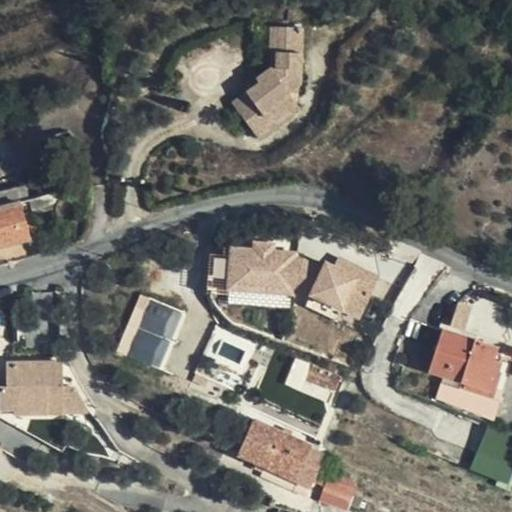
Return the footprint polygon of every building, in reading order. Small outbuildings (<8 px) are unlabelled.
[(290,99),(296,94),(294,33),(266,34),(268,73),(252,86),(255,90),(229,110),(246,133),(290,99)] [(268,73),(266,34),(250,34),(252,74),(268,73)] [(290,99),(246,133),(255,144),(299,111),(290,99)] [(95,152),(95,146),(70,131),(41,136),(46,160),(74,155),(77,174),(95,152)] [(0,265),(35,255),(20,202),(0,207),(0,265)] [(299,249),(277,247),(278,240),(255,238),(254,245),(232,244),(229,289),(296,294),(297,288),(361,319),(383,274),(342,254),(337,263),(328,258),(325,265),(306,256),(299,255),(299,249)] [(143,294),(120,349),(164,367),(187,312),(143,294)] [(495,362),(498,350),(442,332),(429,372),(448,378),(492,393),(502,364),(495,362)] [(67,413),(65,360),(7,362),(7,385),(2,385),(3,407),(16,407),(16,414),(67,413)] [(492,393),(448,378),(439,405),(495,423),(503,397),(492,393)] [(278,455),(287,434),(258,420),(248,441),(278,455)] [(317,448),(287,434),(278,455),(308,467),(317,448)] [(308,467),(278,455),(248,441),(243,453),(315,486),(318,480),(324,467),(330,454),(317,448),(308,467)] [(337,474),(324,467),(318,480),(331,486),(337,474)] [(353,481),(337,474),(331,486),(347,493),(353,481)] [(347,493),(331,486),(325,500),(341,508),(347,493)]
